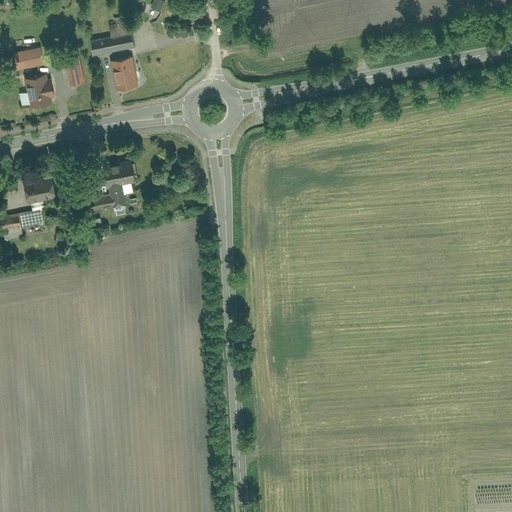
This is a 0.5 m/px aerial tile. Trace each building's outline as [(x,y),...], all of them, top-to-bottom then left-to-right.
[(153,0),(151,5),(160,10),(165,0),(164,0),(153,0)] [(88,38),(91,54),(133,45),(130,29),(88,38)] [(12,51),(16,68),(42,63),(39,45),(12,51)] [(67,83),(83,80),(78,53),(62,56),(67,83)] [(114,87),(136,83),(131,54),(108,58),(114,87)] [(27,105),(51,100),(45,72),(22,76),(27,105)] [(134,180),(129,158),(101,163),(105,185),(108,184),(109,192),(82,197),(84,211),(125,203),(121,182),(134,180)] [(26,200),(55,194),(50,174),(21,180),(26,200)] [(18,212),(20,224),(42,220),(40,209),(18,212)] [(20,224),(18,212),(0,214),(0,221),(1,227),(20,224)] [(112,241),(114,250),(129,246),(127,236),(112,241)]
